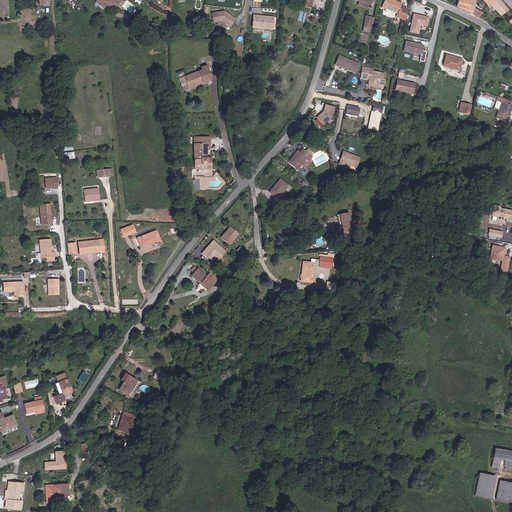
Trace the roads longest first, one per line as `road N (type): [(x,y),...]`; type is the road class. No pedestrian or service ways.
road 1 (unclassified): [(0,465),(69,421),(183,256),(252,178)]
road 2 (unclassified): [(252,178),(300,117),(339,0)]
road 3 (unknown): [(110,306),(63,294),(55,195)]
road 4 (unknown): [(110,306),(101,185)]
